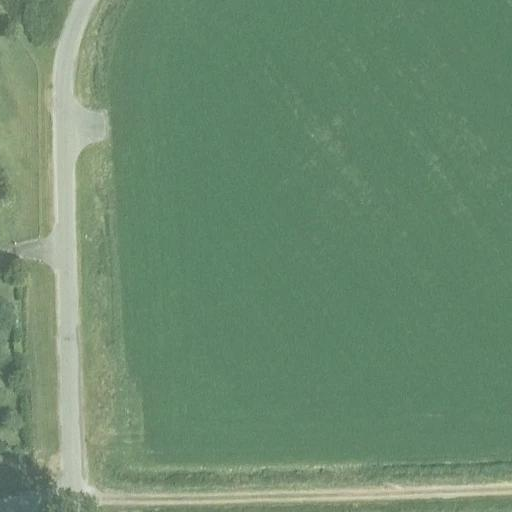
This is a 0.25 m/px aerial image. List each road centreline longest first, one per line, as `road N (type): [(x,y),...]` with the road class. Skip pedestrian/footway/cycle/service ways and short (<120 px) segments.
road 1 (unclassified): [(73,511),(62,75),(85,0)]
road 2 (track): [(72,502),(511,492)]
